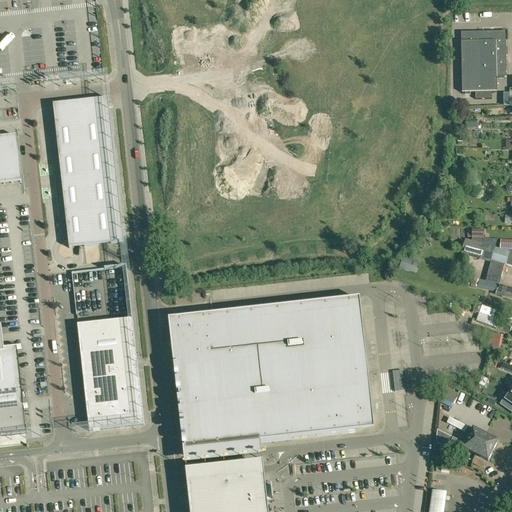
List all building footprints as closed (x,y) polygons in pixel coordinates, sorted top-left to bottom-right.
[(263,16),(285,93),(314,85),(292,8),(263,16)] [(462,93),(497,92),(497,78),(507,77),(506,31),(483,32),(483,42),(462,43),(462,93)] [(106,245),(122,243),(124,243),(108,100),(53,106),(69,249),(78,248),(106,245)] [(477,120),(465,121),(465,129),(477,128),(477,120)] [(0,184),(22,182),(17,137),(0,138),(0,184)] [(468,170),(455,169),(455,178),(467,179),(468,170)] [(471,241),(475,242),(492,247),(495,248),(498,240),(491,240),(484,238),(484,229),(472,229),(472,230),(467,230),(467,237),(472,237),(472,238),(471,241)] [(462,253),(472,256),(488,260),(492,247),(475,242),(471,241),(465,240),(462,253)] [(511,249),(511,240),(500,240),(500,249),(511,249)] [(492,261),(501,264),(503,264),(505,265),(508,253),(495,250),(492,261)] [(403,258),(399,270),(415,275),(418,262),(403,258)] [(501,264),(492,261),(491,261),(489,268),(503,272),(505,265),(503,264),(501,264)] [(488,274),(501,278),(503,272),(489,268),(488,274)] [(511,289),(488,282),(473,278),(470,287),(475,288),(475,287),(486,290),(497,293),(496,295),(511,299),(511,289)] [(364,376),(368,376),(360,300),(207,317),(209,337),(171,341),(183,452),(261,443),(355,433),(354,427),(370,425),(364,376)] [(482,307),(479,314),(493,319),(496,312),(482,307)] [(499,321),(493,319),(479,314),(476,321),(496,329),(499,321)] [(169,321),(171,341),(209,337),(207,317),(169,321)] [(132,320),(77,326),(89,432),(144,426),(132,320)] [(493,334),(490,347),(500,350),(503,336),(493,334)] [(0,436),(27,433),(17,348),(0,349),(0,436)] [(354,427),(355,433),(375,430),(368,376),(364,376),(370,425),(354,427)] [(511,390),(510,389),(500,405),(511,413),(511,390)] [(489,399),(487,404),(494,407),(496,402),(489,399)] [(463,443),(453,438),(447,435),(441,446),(448,449),(449,447),(462,453),(464,449),(488,461),(497,442),(473,429),(470,435),(468,433),(463,443)] [(184,459),(185,466),(187,465),(203,463),(262,457),(261,451),(261,443),(183,452),(184,459)] [(186,479),(187,486),(264,477),(264,469),(263,463),(204,470),(188,472),(186,472),(186,479)] [(188,472),(204,470),(203,463),(187,465),(188,472)] [(268,511),(267,502),(274,501),(272,486),(266,487),(264,477),(187,486),(190,511),(268,511)] [(445,496),(433,494),(432,501),(431,507),(430,511),(442,511),(443,508),(444,503),(445,496)]
